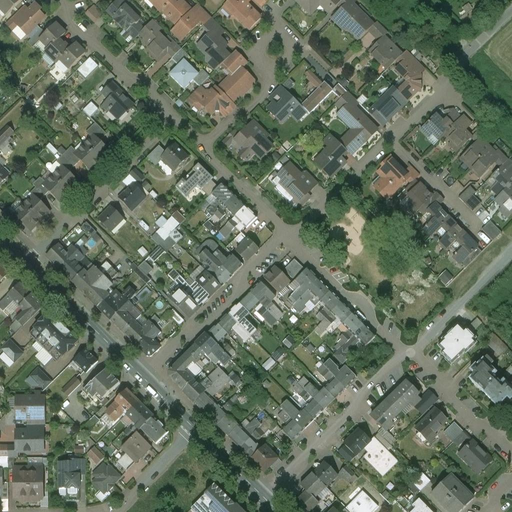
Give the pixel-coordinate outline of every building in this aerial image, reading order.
[(3,0),(2,1),(0,3),(0,11),(6,17),(22,0),(3,0)] [(126,0),(117,0),(106,12),(113,18),(125,6),(125,7),(129,2),(126,0)] [(147,0),(161,13),(173,1),(174,0),(147,0)] [(230,0),(222,8),(230,16),(234,16),(249,30),(260,18),(246,4),(250,0),(230,0)] [(269,0),(253,0),(262,8),(269,0)] [(340,0),(299,0),(297,2),(310,14),(320,5),(329,14),(340,3),(342,1),(340,0)] [(343,0),(342,1),(340,3),(344,7),(346,9),(350,4),(351,5),(355,0),(354,0),(343,0)] [(177,6),(173,1),(163,12),(178,27),(172,32),(181,41),(197,25),(195,23),(198,20),(199,19),(192,13),(183,3),(179,3),(177,6)] [(351,5),(350,4),(346,9),(344,7),(335,17),(359,41),(368,32),(373,27),(351,5)] [(23,17),(15,25),(17,27),(26,36),(45,18),(39,13),(41,11),(35,5),(23,17)] [(125,7),(125,6),(113,18),(115,20),(113,21),(123,31),(124,30),(135,40),(142,32),(145,30),(144,30),(138,23),(140,21),(125,7)] [(211,19),(199,6),(192,13),(199,19),(198,20),(204,26),(211,19)] [(100,18),(90,9),(85,15),(94,24),(100,18)] [(19,13),(6,25),(12,32),(17,27),(15,25),(23,17),(19,13)] [(224,32),(211,19),(204,26),(203,28),(210,34),(213,32),(219,37),(224,32)] [(153,21),(144,30),(145,30),(142,32),(147,37),(142,42),(150,50),(151,49),(155,53),(152,56),(158,62),(165,56),(162,54),(165,51),(165,50),(173,42),(169,37),(164,41),(157,34),(161,30),(153,21)] [(373,27),(368,32),(378,42),(383,37),(384,38),(388,33),(377,23),(373,27)] [(46,35),(40,41),(49,50),(58,41),(61,38),(64,36),(59,31),(61,30),(55,25),(46,35)] [(41,30),(27,44),(32,49),(40,41),(46,35),(41,30)] [(219,37),(213,32),(210,34),(202,42),(212,51),(207,56),(207,63),(216,72),(221,67),(230,57),(223,51),(226,49),(225,44),(219,37)] [(384,38),(383,37),(378,42),(369,52),(372,55),(371,56),(381,65),(382,64),(387,70),(400,58),(402,56),(384,38)] [(61,38),(58,41),(49,50),(45,53),(56,65),(60,61),(69,52),(69,51),(72,48),(61,38)] [(173,42),(165,50),(165,51),(173,58),(181,50),(173,42)] [(78,50),(74,46),(72,48),(69,51),(69,52),(60,61),(69,70),(85,54),(80,49),(78,50)] [(173,58),(171,60),(178,67),(184,61),(189,57),(181,50),(173,58)] [(247,63),(236,52),(230,57),(242,68),(247,63)] [(419,64),(406,52),(402,56),(400,58),(405,63),(413,70),(419,64)] [(242,68),(230,57),(221,67),(231,77),(218,89),(232,103),(238,97),(242,97),(242,94),(247,88),(251,88),(256,82),(242,68)] [(184,61),(178,67),(180,68),(177,71),(175,69),(169,75),(184,90),(193,81),(199,75),(198,75),(184,61)] [(413,70),(405,63),(396,71),(407,82),(407,84),(398,93),(407,102),(416,92),(419,92),(419,77),(413,70)] [(202,70),(198,75),(199,75),(193,81),(199,88),(200,87),(210,78),(202,70)] [(120,90),(112,82),(100,94),(107,101),(101,107),(107,113),(109,111),(110,112),(111,111),(117,117),(124,111),(126,113),(134,105),(124,95),(123,96),(118,91),(120,90)] [(324,83),(301,106),(300,106),(306,112),(309,115),(310,115),(332,92),(333,91),(332,91),(324,83)] [(347,93),(338,85),(332,91),(333,91),(332,92),(340,100),(347,93)] [(216,87),(210,93),(206,93),(200,87),(199,88),(187,101),(187,102),(190,99),(195,104),(199,104),(212,116),(215,113),(219,113),(222,116),(233,105),(232,103),(218,89),(216,87)] [(386,94),(384,95),(383,96),(381,98),(380,100),(380,102),(379,104),(368,114),(381,127),(407,102),(398,93),(394,89),(390,93),(388,93),(386,94)] [(280,100),(274,106),(273,105),(268,111),(277,119),(281,115),(283,117),(288,117),(291,114),(298,121),(306,112),(300,106),(284,90),(277,96),(280,100)] [(340,100),(335,105),(342,111),(349,104),(353,108),(358,104),(347,93),(340,100)] [(84,111),(90,118),(100,109),(93,102),(84,111)] [(353,108),(349,104),(342,111),(338,116),(353,131),(339,145),(348,154),(351,156),(364,142),(365,143),(377,131),(353,108)] [(461,118),(453,109),(443,112),(448,117),(449,116),(456,123),(461,118)] [(436,116),(421,130),(429,138),(433,134),(439,141),(444,136),(456,124),(456,123),(449,116),(448,117),(442,122),(436,116)] [(461,118),(456,123),(456,124),(444,136),(451,143),(449,145),(456,153),(471,138),(465,132),(471,125),(463,117),(461,118)] [(269,136),(256,123),(249,130),(262,143),(265,140),(269,136)] [(107,135),(95,124),(86,133),(91,139),(94,137),(99,142),(107,135)] [(249,130),(247,128),(238,137),(232,143),(239,150),(241,147),(251,157),(255,154),(261,160),(272,148),(265,140),(262,143),(249,130)] [(233,132),(223,143),(228,148),(232,143),(238,137),(233,132)] [(478,132),(471,138),(476,143),(460,159),(470,169),(490,149),(483,142),(485,139),(478,132)] [(99,142),(94,137),(91,139),(84,146),(100,162),(110,153),(99,142)] [(329,149),(319,160),(323,164),(321,166),(332,177),(345,163),(342,160),(348,154),(339,145),(331,137),(324,144),(329,149)] [(49,147),(56,155),(59,152),(52,144),(49,147)] [(166,154),(160,160),(161,160),(173,173),(188,159),(174,145),(166,154)] [(100,162),(84,146),(77,153),(74,156),(80,161),(91,172),(100,162)] [(159,147),(147,158),(155,166),(161,160),(160,160),(166,154),(159,147)] [(251,157),(241,147),(239,150),(236,152),(239,155),(238,156),(243,160),(244,160),(246,162),(251,157)] [(71,148),(62,157),(73,168),(80,161),(74,156),(77,153),(71,148)] [(490,149),(470,169),(479,179),(496,163),(501,168),(507,162),(498,152),(495,154),(490,149)] [(73,168),(62,157),(56,162),(62,168),(62,167),(68,173),(73,168)] [(404,172),(390,158),(382,166),(384,168),(378,174),(384,179),(383,185),(377,191),(386,200),(406,181),(401,175),(404,172)] [(501,168),(492,177),(498,183),(492,190),(499,197),(511,184),(511,166),(507,162),(501,168)] [(176,188),(186,199),(198,187),(201,191),(211,181),(213,179),(199,165),(176,188)] [(301,176),(289,165),(278,176),(283,181),(279,185),(288,193),(290,192),(295,197),(292,200),(300,207),(306,201),(303,198),(313,189),(301,176)] [(3,169),(0,166),(0,186),(8,178),(1,171),(3,169)] [(68,173),(62,167),(62,168),(53,177),(69,193),(78,184),(68,173)] [(404,172),(401,175),(406,181),(410,185),(414,181),(419,176),(410,167),(404,172)] [(144,179),(135,170),(130,176),(139,184),(144,179)] [(317,184),(305,172),(301,176),(313,189),(317,184)] [(46,184),(43,186),(49,192),(59,203),(69,193),(53,177),(46,184)] [(46,184),(40,178),(33,186),(35,189),(44,197),(49,192),(43,186),(46,184)] [(211,195),(218,188),(211,181),(201,191),(209,198),(211,195)] [(410,185),(405,190),(410,195),(419,185),(414,181),(410,185)] [(218,188),(211,195),(217,201),(223,207),(234,196),(222,184),(218,188)] [(511,184),(499,197),(495,201),(502,208),(499,211),(507,218),(511,213),(511,184)] [(419,185),(410,195),(414,199),(405,208),(413,217),(429,200),(432,198),(420,185),(419,185)] [(133,186),(120,199),(132,211),(131,209),(136,203),(138,205),(145,198),(133,186)] [(470,187),(458,198),(464,204),(472,196),(475,193),(470,187)] [(44,197),(35,189),(30,194),(33,197),(33,196),(39,202),(44,197)] [(39,202),(33,196),(33,197),(24,206),(40,222),(49,213),(39,202)] [(234,196),(223,207),(229,212),(234,218),(245,207),(234,196)] [(472,196),(464,204),(472,213),(481,204),(472,196)] [(429,200),(419,211),(424,216),(427,212),(434,205),(429,200)] [(217,201),(209,209),(215,215),(223,207),(217,201)] [(449,219),(435,204),(434,205),(427,212),(434,219),(423,231),(430,238),(442,227),(449,219)] [(184,205),(177,212),(182,216),(188,210),(184,205)] [(40,222),(24,206),(14,215),(19,220),(30,232),(40,222)] [(215,215),(205,224),(211,230),(229,212),(223,207),(215,215)] [(245,207),(234,218),(240,223),(246,229),(257,219),(245,207)] [(111,208),(98,221),(110,232),(111,232),(109,231),(113,226),(115,228),(123,220),(111,208)] [(14,215),(8,209),(3,214),(14,225),(19,220),(14,215)] [(234,218),(223,229),(227,233),(230,230),(231,232),(240,223),(234,218)] [(246,229),(241,234),(248,241),(256,233),(253,230),(261,223),(257,219),(246,229)] [(464,234),(449,219),(442,227),(449,234),(439,244),(446,251),(456,241),(464,234)] [(501,234),(490,222),(486,226),(497,238),(501,234)] [(86,223),(81,228),(91,239),(96,233),(86,223)] [(169,237),(161,229),(156,234),(164,242),(169,237)] [(256,233),(248,241),(258,251),(270,239),(260,229),(256,233)] [(241,234),(235,240),(242,247),(248,241),(241,234)] [(478,248),(464,234),(456,241),(463,248),(453,258),(460,266),(462,264),(477,249),(478,248)] [(242,247),(236,252),(246,263),(258,251),(248,241),(242,247)] [(58,246),(46,257),(59,271),(71,259),(65,253),(58,246)] [(72,246),(65,253),(71,259),(78,252),(72,246)] [(477,249),(462,264),(466,268),(481,253),(477,249)] [(78,252),(71,259),(77,265),(84,258),(78,252)] [(212,258),(206,252),(200,258),(211,269),(207,273),(210,277),(221,266),(218,263),(212,258)] [(218,252),(212,258),(218,263),(224,258),(218,252)] [(227,261),(221,266),(232,277),(243,266),(232,255),(227,261)] [(224,258),(218,263),(221,266),(227,261),(224,258)] [(71,259),(59,271),(72,283),(84,271),(77,265),(71,259)] [(294,260),(283,271),(293,280),(303,269),(294,260)] [(148,261),(136,271),(147,286),(153,281),(148,275),(154,270),(148,261)] [(0,283),(9,274),(0,265),(0,283)] [(221,266),(210,277),(221,288),(232,277),(221,266)] [(275,268),(264,279),(278,293),(289,282),(275,268)] [(307,269),(297,280),(303,286),(308,291),(319,281),(307,269)] [(84,271),(72,283),(85,295),(96,284),(91,279),(84,271)] [(98,272),(91,279),(96,284),(103,277),(98,272)] [(207,273),(196,283),(200,287),(210,277),(207,273)] [(103,277),(96,284),(102,290),(109,283),(103,277)] [(189,286),(180,277),(174,283),(180,289),(189,298),(200,309),(210,298),(200,287),(195,292),(189,286)] [(221,288),(210,277),(200,287),(210,298),(221,288)] [(319,281),(308,291),(314,297),(319,302),(330,292),(319,281)] [(260,283),(249,293),(260,304),(270,293),(260,283)] [(19,284),(8,296),(14,302),(19,307),(31,296),(19,284)] [(96,284),(85,295),(98,308),(109,297),(102,290),(96,284)] [(303,286),(294,294),(299,300),(308,291),(303,286)] [(180,289),(175,294),(174,294),(173,295),(174,295),(169,300),(189,320),(200,309),(189,298),(180,289)] [(308,291),(299,300),(305,306),(314,297),(308,291)] [(330,292),(319,302),(331,314),(341,303),(330,292)] [(260,304),(249,293),(238,304),(249,315),(260,304)] [(8,296),(0,303),(0,309),(3,313),(14,302),(8,296)] [(31,296),(19,307),(19,308),(31,319),(42,307),(31,296)] [(109,297),(98,308),(110,321),(122,309),(116,304),(109,297)] [(123,297),(116,304),(122,309),(129,302),(123,297)] [(268,301),(262,307),(268,313),(274,307),(268,301)] [(129,302),(122,309),(128,315),(135,308),(129,302)] [(341,303),(331,314),(342,325),(353,314),(341,303)] [(238,304),(228,314),(238,325),(249,315),(238,304)] [(262,307),(257,312),(263,318),(268,313),(262,307)] [(24,313),(16,321),(22,327),(31,319),(19,308),(24,313)] [(122,309),(110,321),(123,333),(135,322),(128,315),(122,309)] [(322,311),(317,317),(322,322),(328,317),(322,311)] [(238,325),(228,314),(217,325),(228,336),(233,331),(238,325)] [(364,326),(353,314),(342,325),(353,336),(364,326)] [(57,323),(50,315),(45,320),(44,320),(40,324),(40,325),(35,330),(43,337),(55,349),(55,350),(63,357),(68,352),(69,353),(73,348),(72,348),(77,342),(70,335),(57,323)] [(328,317),(322,322),(328,328),(333,323),(328,317)] [(16,321),(10,328),(16,334),(22,327),(16,321)] [(135,322),(123,333),(136,346),(147,335),(142,329),(135,322)] [(149,322),(142,329),(147,335),(154,328),(149,322)] [(247,323),(241,328),(247,334),(252,328),(247,323)] [(473,323),(466,330),(471,335),(478,328),(473,323)] [(217,325),(207,335),(217,346),(223,341),(228,336),(217,325)] [(241,328),(238,325),(233,331),(245,343),(251,338),(247,334),(241,328)] [(364,326),(353,336),(365,348),(375,337),(364,326)] [(453,333),(449,337),(447,335),(442,341),(443,342),(437,347),(443,352),(440,354),(445,359),(446,358),(452,364),(461,356),(460,355),(468,347),(470,350),(476,344),(474,342),(476,340),(471,335),(466,330),(466,329),(463,332),(458,326),(452,332),(453,333)] [(154,328),(147,335),(153,341),(160,334),(154,328)] [(345,334),(339,339),(345,345),(350,339),(345,334)] [(147,335),(136,346),(147,357),(151,357),(160,348),(153,341),(147,335)] [(207,335),(196,346),(204,355),(206,357),(211,352),(217,346),(207,335)] [(290,348),(296,343),(291,337),(284,342),(290,348)] [(25,352),(11,339),(1,350),(14,362),(25,352)] [(350,339),(345,345),(350,350),(356,345),(350,339)] [(223,341),(217,346),(220,349),(226,344),(223,341)] [(231,349),(226,344),(220,349),(226,355),(229,352),(231,349)] [(204,355),(196,346),(190,352),(199,360),(204,355)] [(217,346),(211,352),(214,355),(220,349),(217,346)] [(220,349),(214,355),(220,361),(226,355),(220,349)] [(273,355),(277,360),(286,354),(282,349),(273,355)] [(98,363),(85,350),(74,361),(86,374),(98,363)] [(226,355),(220,361),(223,364),(229,358),(226,355)] [(201,371),(186,356),(177,365),(192,379),(194,379),(201,371)] [(476,367),(476,368),(479,370),(474,376),(469,380),(476,386),(484,394),(497,381),(493,378),(496,374),(490,367),(493,364),(486,358),(483,361),(476,367)] [(267,370),(276,364),(273,359),(264,365),(267,370)] [(329,360),(323,367),(319,363),(322,367),(326,370),(332,376),(334,379),(345,390),(356,379),(345,368),(340,373),(337,370),(338,370),(329,360)] [(192,379),(177,365),(169,373),(169,378),(183,392),(193,382),(194,381),(192,379)] [(304,378),(291,365),(285,372),(297,384),(304,378)] [(475,366),(469,371),(474,376),(479,370),(476,368),(476,367),(475,366)] [(322,367),(317,372),(320,376),(326,370),(322,367)] [(511,369),(510,367),(503,374),(509,380),(511,377),(511,369)] [(53,382),(39,368),(30,377),(45,391),(53,382)] [(218,368),(207,379),(213,385),(224,374),(218,368)] [(326,370),(320,376),(326,382),(326,381),(332,376),(326,370)] [(106,371),(92,385),(91,384),(84,391),(85,392),(86,390),(90,394),(88,396),(93,400),(98,395),(103,400),(102,401),(103,401),(120,384),(106,371)] [(317,383),(307,372),(305,374),(306,375),(304,378),(297,384),(304,391),(310,385),(314,389),(319,384),(317,383)] [(224,374),(213,385),(219,390),(229,380),(224,374)] [(233,376),(229,380),(231,382),(235,386),(239,382),(233,376)] [(332,376),(326,381),(329,384),(334,379),(332,376)] [(75,379),(62,392),(68,398),(81,385),(75,379)] [(207,379),(199,387),(205,393),(213,385),(207,379)] [(327,386),(324,389),(334,400),(345,390),(334,379),(329,384),(327,386)] [(327,386),(320,380),(317,383),(319,384),(324,389),(327,386)] [(511,385),(510,388),(503,381),(500,384),(497,381),(484,394),(491,401),(491,402),(497,408),(507,398),(510,401),(511,399),(511,385)] [(193,382),(183,392),(194,404),(205,393),(199,387),(193,382)] [(407,382),(394,395),(404,405),(406,407),(410,403),(414,407),(420,400),(417,397),(419,394),(407,382)] [(213,385),(205,393),(210,399),(219,390),(213,385)] [(314,389),(310,385),(304,391),(313,400),(319,394),(314,389)] [(319,394),(313,400),(324,411),(334,400),(324,389),(319,394)] [(125,391),(125,392),(115,402),(116,404),(124,412),(127,414),(127,415),(138,403),(139,403),(126,391),(125,391)] [(313,400),(304,391),(298,397),(307,406),(313,400)] [(205,393),(194,404),(205,415),(216,404),(210,399),(205,393)] [(394,395),(390,400),(389,399),(370,418),(385,432),(393,425),(390,422),(402,412),(400,410),(404,405),(394,395)] [(36,398),(16,398),(16,420),(29,420),(29,419),(44,419),(44,405),(36,405),(36,398)] [(324,411),(313,400),(307,406),(303,410),(313,421),(324,411)] [(230,401),(224,407),(230,413),(236,407),(230,401)] [(138,403),(127,415),(127,414),(126,416),(133,423),(132,425),(138,432),(141,430),(153,418),(139,403),(138,403)] [(298,415),(286,403),(280,409),(292,421),(298,415)] [(116,404),(106,414),(114,423),(124,412),(116,404)] [(216,404),(205,415),(217,426),(227,416),(216,404)] [(236,407),(230,413),(235,419),(242,413),(236,407)] [(280,409),(279,408),(275,412),(276,413),(275,414),(286,426),(281,431),(292,442),(303,431),(292,421),(280,409)] [(298,415),(292,421),(303,431),(313,421),(303,410),(298,415)] [(435,410),(417,428),(421,432),(415,437),(423,445),(447,421),(435,410)] [(87,425),(92,430),(101,421),(96,416),(87,425)] [(227,416),(217,426),(228,438),(239,427),(227,416)] [(153,418),(141,430),(152,441),(156,445),(169,433),(153,418)] [(269,418),(262,426),(259,430),(264,435),(269,430),(272,433),(278,427),(269,418)] [(454,423),(447,430),(456,440),(463,433),(454,423)] [(253,424),(248,430),(253,435),(259,430),(253,424)] [(132,425),(123,433),(130,440),(137,434),(138,432),(132,425)] [(239,427),(228,438),(239,449),(250,438),(239,427)] [(152,441),(141,430),(138,432),(137,434),(148,445),(152,441)] [(259,430),(253,435),(259,441),(264,435),(259,430)] [(358,430),(344,444),(356,457),(364,449),(370,443),(371,442),(370,442),(358,430)] [(456,440),(447,430),(443,434),(452,443),(456,440)] [(28,432),(16,432),(16,447),(16,453),(25,453),(27,455),(30,453),(41,453),(41,441),(43,441),(43,432),(28,432)] [(123,433),(111,446),(118,452),(130,440),(123,433)] [(456,440),(452,443),(457,448),(468,438),(463,433),(456,440)] [(137,434),(121,450),(126,454),(135,464),(152,448),(148,445),(137,434)] [(383,439),(378,434),(370,442),(371,442),(370,443),(372,445),(376,441),(387,453),(392,448),(391,446),(383,439)] [(396,441),(388,434),(383,439),(391,446),(396,441)] [(259,441),(253,435),(250,438),(256,444),(259,441)] [(250,438),(239,449),(251,460),(261,450),(256,444),(250,438)] [(387,453),(376,441),(372,445),(370,443),(364,449),(370,456),(367,459),(375,467),(374,468),(383,477),(397,462),(387,453)] [(483,455),(472,443),(473,442),(472,442),(458,455),(459,456),(461,454),(472,466),(470,467),(478,475),(491,461),(484,454),(483,455)] [(16,447),(7,447),(8,459),(14,459),(18,459),(18,458),(16,458),(16,453),(16,447)] [(269,453),(263,448),(261,450),(251,460),(254,464),(255,462),(265,472),(278,459),(270,452),(269,453)] [(345,448),(340,451),(350,464),(355,460),(345,448)] [(101,456),(94,449),(88,455),(95,462),(101,456)] [(126,454),(116,464),(126,473),(135,464),(126,454)] [(77,461),(68,461),(68,463),(58,463),(59,489),(66,489),(66,490),(79,490),(79,476),(78,476),(78,463),(77,463),(77,461)] [(325,463),(313,475),(326,488),(338,476),(325,463)] [(109,467),(107,469),(103,465),(92,476),(96,479),(92,484),(104,495),(107,491),(109,493),(114,487),(113,486),(121,478),(109,467)] [(354,476),(345,467),(340,472),(349,481),(354,476)] [(133,469),(126,476),(126,475),(125,476),(131,482),(131,481),(138,474),(139,474),(133,469)] [(28,473),(14,473),(14,498),(28,497),(28,473)] [(42,473),(28,473),(28,497),(42,497),(42,473)] [(422,474),(411,484),(419,492),(430,482),(422,474)] [(326,488),(313,475),(301,487),(307,493),(314,500),(314,499),(326,488)] [(460,511),(474,499),(451,476),(431,495),(447,511),(460,511)] [(411,484),(406,488),(413,496),(415,497),(419,492),(411,484)] [(230,511),(236,506),(214,485),(191,509),(193,511),(230,511)] [(79,502),(79,490),(66,490),(66,502),(79,502)] [(307,493),(295,504),(303,511),(310,511),(319,504),(314,499),(314,500),(307,493)] [(380,495),(370,504),(377,511),(382,511),(390,505),(380,495)] [(413,496),(407,502),(412,507),(418,500),(415,497),(413,496)] [(430,511),(419,500),(418,500),(412,507),(415,510),(417,511),(430,511)]
